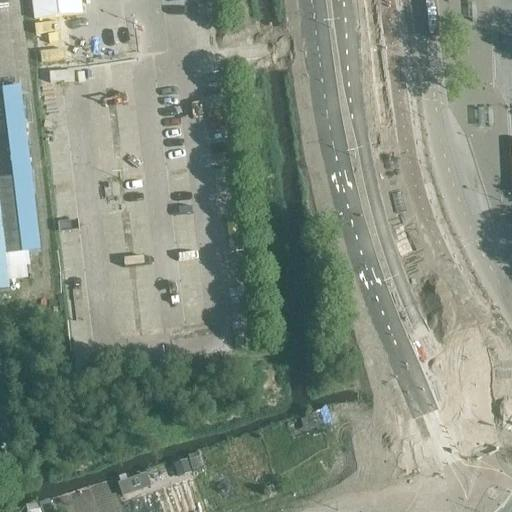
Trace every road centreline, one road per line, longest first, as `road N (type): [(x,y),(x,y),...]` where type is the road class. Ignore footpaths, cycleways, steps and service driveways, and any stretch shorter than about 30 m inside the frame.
road 1 (tertiary): [(311,0),(353,234),(438,467)]
road 2 (tertiary): [(476,454),(401,280),(369,180),(344,0)]
road 3 (tertiary): [(438,467),(309,511)]
